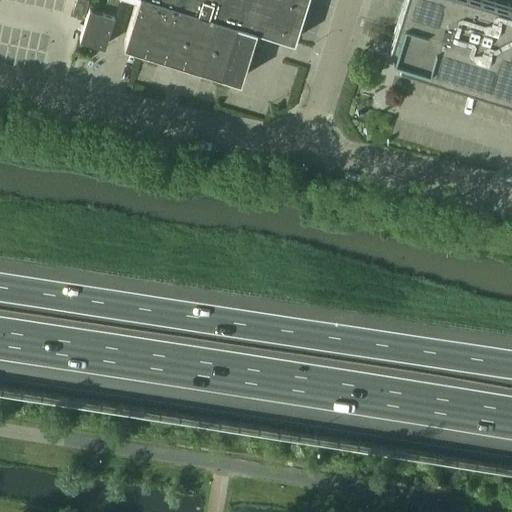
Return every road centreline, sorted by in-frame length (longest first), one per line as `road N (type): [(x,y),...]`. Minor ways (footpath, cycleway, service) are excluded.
road 1 (motorway): [(0,340),(511,419)]
road 2 (motorway): [(511,365),(0,287)]
road 3 (unclassified): [(304,148),(0,85)]
road 4 (unclassified): [(511,193),(304,148)]
road 5 (unclassified): [(304,148),(350,0)]
